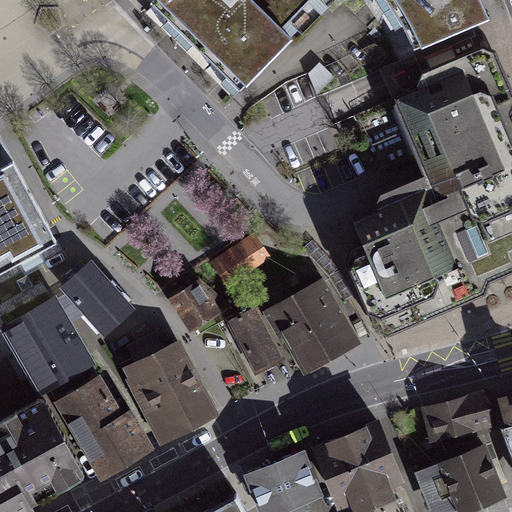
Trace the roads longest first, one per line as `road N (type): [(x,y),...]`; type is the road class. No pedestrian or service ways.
road 1 (residential): [(0,120),(68,232),(178,324),(242,445)]
road 2 (tertiary): [(511,351),(353,392),(242,445)]
road 3 (residential): [(0,104),(67,58),(110,46),(148,62),(229,142)]
road 4 (tertiary): [(242,445),(114,511)]
